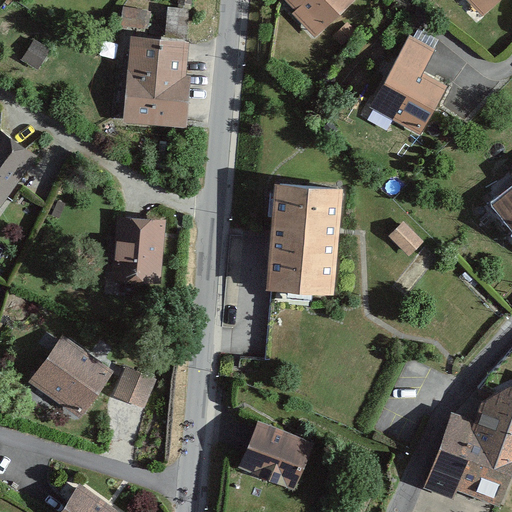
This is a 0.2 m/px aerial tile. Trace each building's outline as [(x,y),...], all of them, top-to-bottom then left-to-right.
[(361,0),(285,0),(327,41),(365,4),(361,0)] [(465,0),(479,15),(495,0),(465,0)] [(189,34),(191,6),(169,5),(167,33),(189,34)] [(190,39),(131,36),(126,122),(186,125),(190,39)] [(432,52),(406,38),(369,108),(419,134),(443,87),(420,75),(432,52)] [(0,212),(40,157),(0,128),(0,212)] [(511,171),(480,203),(511,236),(511,171)] [(342,184),(274,179),(265,286),(334,291),(342,184)] [(164,213),(116,210),(112,281),(159,284),(164,213)] [(405,219),(391,234),(411,252),(425,237),(405,219)] [(114,371),(62,335),(30,382),(81,418),(114,371)] [(431,374),(391,354),(354,429),(394,448),(431,374)] [(157,380),(126,367),(114,396),(145,409),(157,380)] [(511,491),(511,430),(469,412),(439,482),(505,509),(511,491)] [(314,443),(259,420),(240,467),(295,490),(314,443)] [(125,511),(81,484),(62,511),(125,511)]
